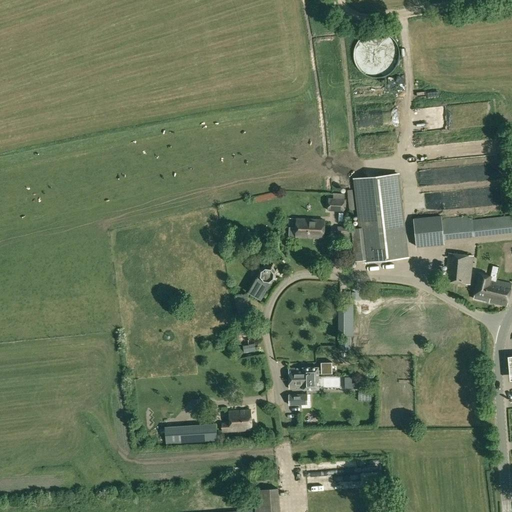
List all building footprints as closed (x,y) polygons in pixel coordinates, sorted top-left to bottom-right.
[(396,98),(357,100),(357,110),(397,109),(396,98)] [(366,262),(397,258),(407,257),(397,173),(356,178),(361,228),(352,229),(355,261),(365,260),(366,262)] [(328,211),(344,211),(345,194),(334,193),(333,198),(328,198),(328,211)] [(472,216),(440,219),(440,215),(413,218),(416,247),(444,244),(444,240),(511,232),(511,216),(472,220),(472,216)] [(324,238),(324,220),(297,219),(296,237),(324,238)] [(337,226),(337,234),(340,235),(339,241),(349,242),(350,226),(337,226)] [(448,253),(446,282),(470,284),(473,256),(448,253)] [(278,279),(279,271),(273,264),(265,262),(258,268),(257,276),(257,277),(248,292),(261,299),(269,284),(270,285),(278,279)] [(507,306),(511,283),(496,280),(498,271),(493,270),(491,276),(480,274),(474,299),(507,306)] [(239,316),(240,316),(241,321),(250,319),(249,315),(250,315),(247,294),(236,295),(239,316)] [(349,318),(350,304),(340,304),(339,318),(349,318)] [(359,335),(422,334),(422,312),(393,312),(394,318),(367,318),(367,323),(359,323),(359,335)] [(254,340),(252,324),(240,326),(243,341),(242,341),(244,353),(257,351),(256,340),(254,340)] [(351,357),(351,336),(340,336),(341,357),(351,357)] [(358,358),(422,356),(422,343),(358,345),(358,358)] [(288,369),(289,379),(300,378),(300,377),(319,377),(318,367),(302,367),(302,368),(288,369)] [(303,390),(319,389),(319,377),(300,377),(300,378),(289,379),(289,389),(303,389),(303,390)] [(371,392),(359,392),(359,400),(371,400),(371,392)] [(289,404),(300,403),(300,395),(289,395),(289,404)] [(252,430),(251,410),(229,411),(230,425),(222,425),(222,432),(252,430)] [(217,440),(216,424),(165,427),(166,444),(217,440)] [(256,511),(279,511),(277,488),(254,490),(256,511)]
